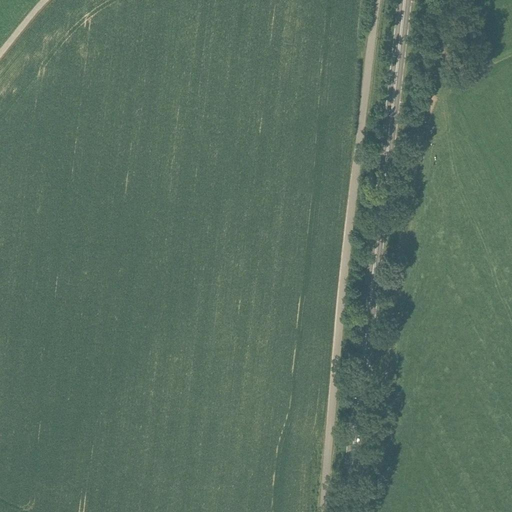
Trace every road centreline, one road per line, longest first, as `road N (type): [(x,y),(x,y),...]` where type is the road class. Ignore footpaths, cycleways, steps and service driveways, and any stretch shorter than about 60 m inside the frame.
road 1 (unclassified): [(322,511),(376,0)]
road 2 (primary): [(346,511),(400,39)]
